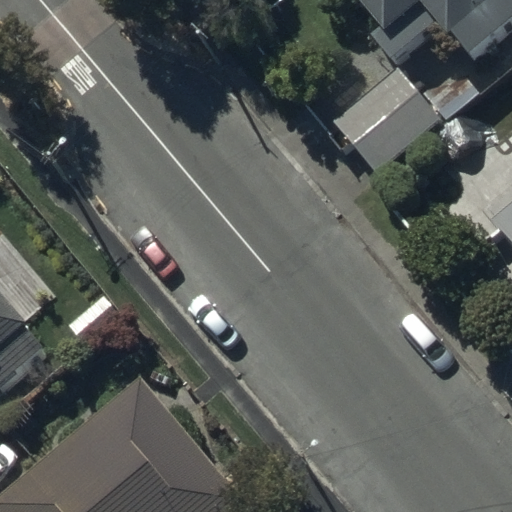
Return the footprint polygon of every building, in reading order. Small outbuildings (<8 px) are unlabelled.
[(511,0),(355,0),(387,38),(378,45),(398,69),(443,32),(456,48),(461,44),(478,64),(511,36),(511,0)] [(406,76),(340,127),(383,182),(449,131),(406,76)] [(511,223),(502,231),(511,243),(511,223)] [(0,400),(49,362),(0,298),(0,400)] [(250,511),(148,389),(0,511),(250,511)]
